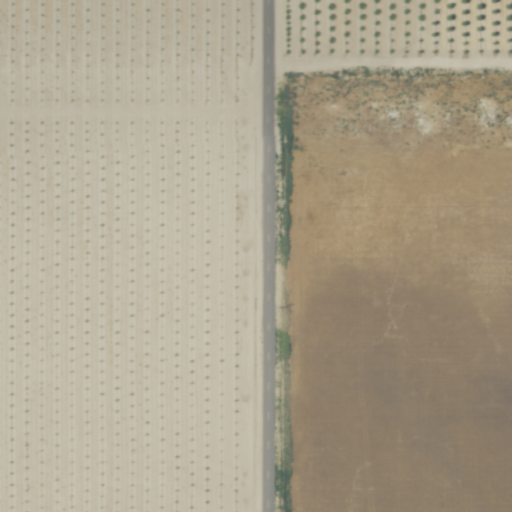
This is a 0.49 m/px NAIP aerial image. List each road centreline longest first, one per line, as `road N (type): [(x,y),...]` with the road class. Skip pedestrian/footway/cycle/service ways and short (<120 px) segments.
road 1 (tertiary): [(263,511),(261,0)]
road 2 (track): [(261,60),(511,60)]
